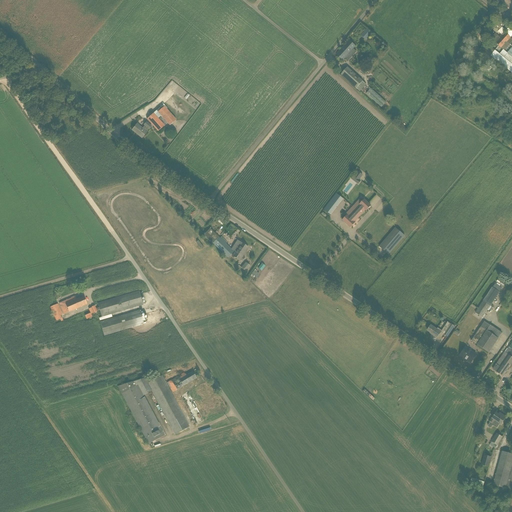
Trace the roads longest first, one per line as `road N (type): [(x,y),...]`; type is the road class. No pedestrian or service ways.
road 1 (unclassified): [(511,408),(206,204)]
road 2 (unclassified): [(302,511),(138,272)]
road 3 (unclassified): [(206,204),(377,0)]
road 4 (track): [(138,272),(6,78)]
road 5 (unclassified): [(206,204),(40,71)]
road 6 (unknown): [(128,258),(0,296)]
